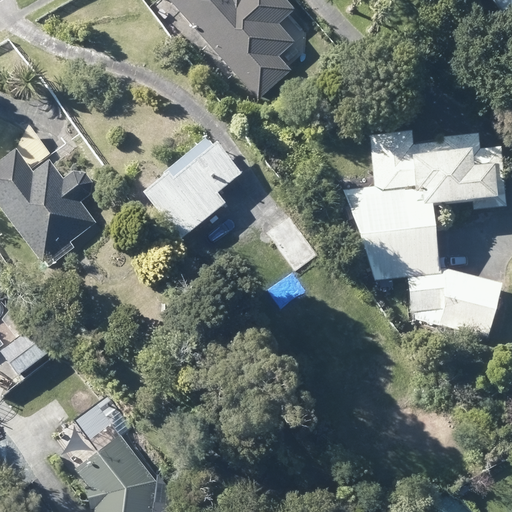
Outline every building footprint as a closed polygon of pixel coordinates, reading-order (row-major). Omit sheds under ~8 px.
[(172,0),(235,72),(258,99),(293,69),(290,66),(281,56),(296,42),(281,24),(290,16),(296,10),(287,0),(172,0)] [(511,14),(511,0),(495,0),(508,18),(511,14)] [(483,134),(448,136),(448,142),(417,144),(416,131),(372,134),(375,174),(376,186),(343,189),(365,233),(376,280),(410,278),(412,311),(416,311),(416,319),(489,338),(504,284),(442,267),(439,227),(437,204),(474,201),(475,209),(508,207),(504,146),(484,147),(483,134)] [(183,238),(213,216),(230,203),(221,191),(245,173),(221,142),(176,176),(173,171),(167,175),(147,190),(183,238)] [(37,170),(32,165),(21,149),(0,164),(0,201),(45,263),(48,261),(51,265),(76,247),(72,241),(97,223),(82,202),(92,195),(94,180),(87,171),(75,171),(66,178),(54,162),(52,159),(37,170)] [(283,205),(290,214),(300,207),(293,198),(283,205)] [(286,218),(268,232),(298,271),(323,253),(292,213),(286,218)] [(21,374),(54,348),(36,326),(40,324),(27,307),(14,318),(22,328),(19,331),(22,336),(2,352),(21,374)] [(154,511),(158,482),(122,435),(78,469),(93,487),(89,488),(94,508),(98,507),(97,511),(154,511)] [(460,511),(444,495),(426,511),(460,511)]
